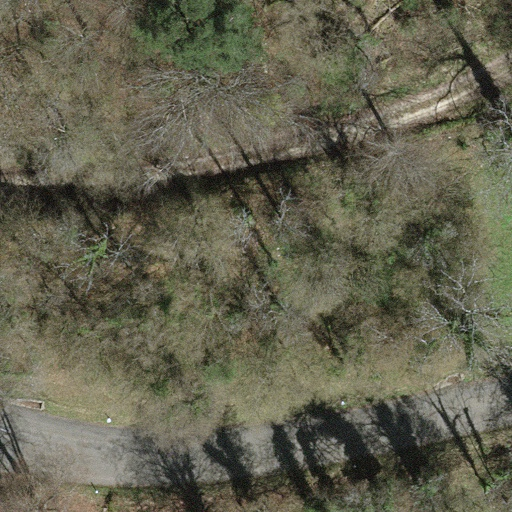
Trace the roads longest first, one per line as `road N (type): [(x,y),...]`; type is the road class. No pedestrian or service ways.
road 1 (track): [(0,163),(303,138),(394,110),(511,46)]
road 2 (tertiary): [(511,403),(171,463),(0,441)]
